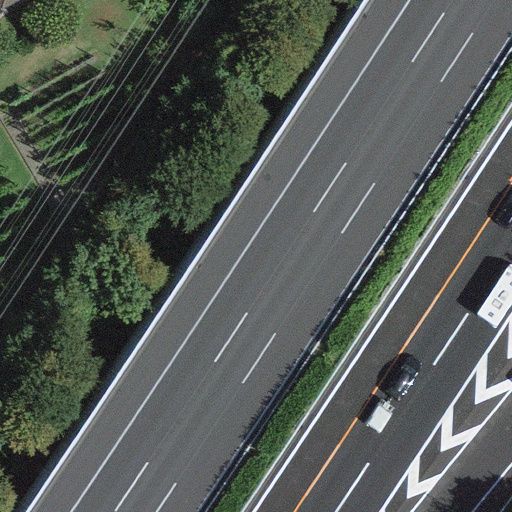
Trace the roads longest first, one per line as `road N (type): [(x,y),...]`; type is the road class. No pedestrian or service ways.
road 1 (motorway): [(468,0),(131,511)]
road 2 (motorway): [(317,511),(511,216)]
